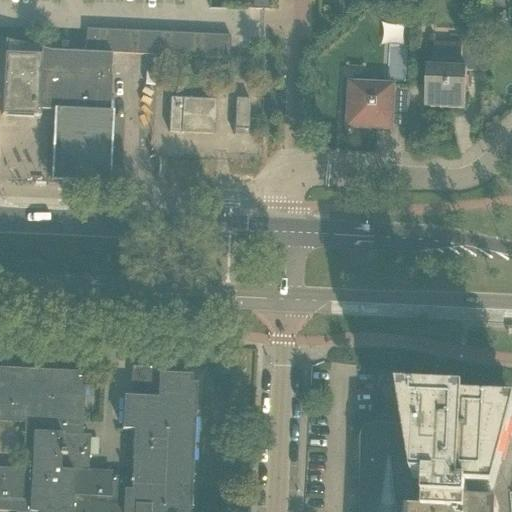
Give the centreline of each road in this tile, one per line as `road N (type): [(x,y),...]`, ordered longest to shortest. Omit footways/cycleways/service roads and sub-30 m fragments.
road 1 (secondary): [(291,225),(0,216)]
road 2 (secondary): [(0,281),(286,294)]
road 3 (residential): [(291,225),(294,174),(464,181),(511,141)]
road 4 (secondary): [(286,294),(511,303)]
road 5 (secondary): [(511,249),(291,225)]
road 6 (residential): [(275,511),(286,294)]
